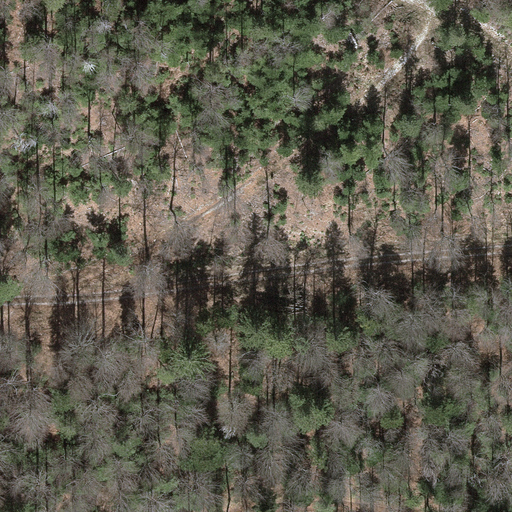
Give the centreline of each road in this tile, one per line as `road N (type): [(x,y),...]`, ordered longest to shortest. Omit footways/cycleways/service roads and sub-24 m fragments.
road 1 (track): [(511,260),(0,298)]
road 2 (track): [(191,511),(306,492),(413,511)]
